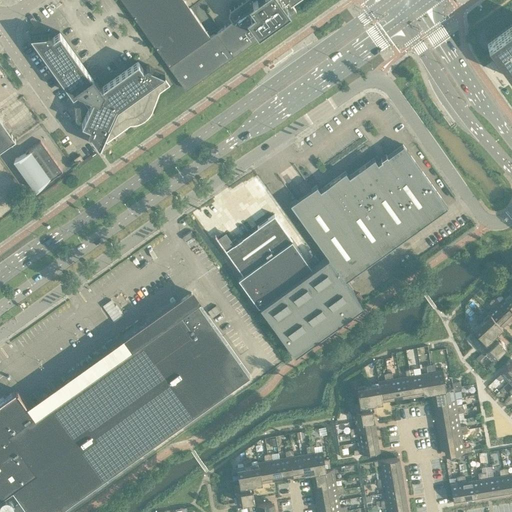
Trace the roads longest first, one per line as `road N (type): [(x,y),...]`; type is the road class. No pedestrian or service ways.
road 1 (unclassified): [(0,334),(368,80),(388,85),(481,217),(511,216)]
road 2 (secondary): [(0,308),(401,21)]
road 3 (secondary): [(388,0),(0,278)]
road 4 (secondary): [(401,21),(511,169)]
road 5 (secondary): [(511,143),(421,7)]
road 6 (residential): [(432,511),(423,459),(414,456),(404,425),(428,421)]
